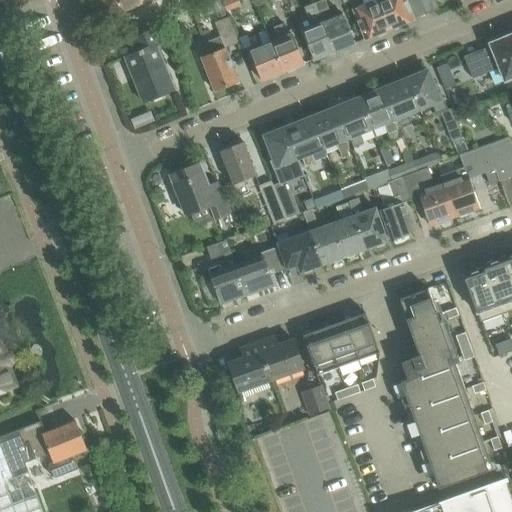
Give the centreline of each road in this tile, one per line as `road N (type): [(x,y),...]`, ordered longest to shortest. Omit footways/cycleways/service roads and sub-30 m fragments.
road 1 (secondary): [(172,511),(25,116)]
road 2 (residential): [(121,163),(511,12)]
road 3 (residential): [(188,352),(511,235)]
road 4 (residential): [(188,352),(121,163)]
road 5 (residential): [(121,163),(58,0)]
